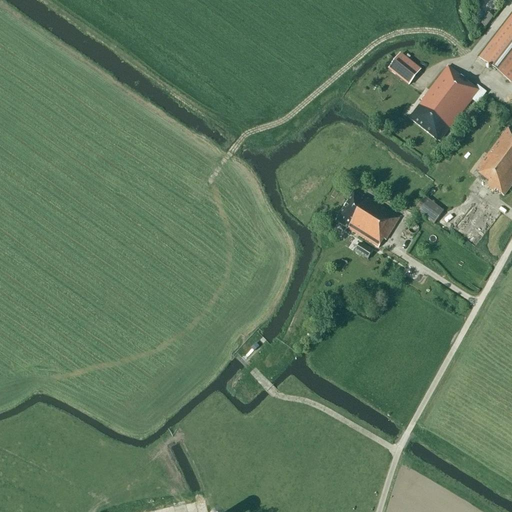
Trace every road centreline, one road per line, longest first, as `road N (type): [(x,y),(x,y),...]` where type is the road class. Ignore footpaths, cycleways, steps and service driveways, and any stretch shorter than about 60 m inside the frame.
road 1 (track): [(511,89),(444,33),(392,33),(288,115),(245,133),(211,178)]
road 2 (unclassified): [(398,450),(511,243)]
road 3 (unclassified): [(398,450),(313,402),(274,394),(252,370)]
